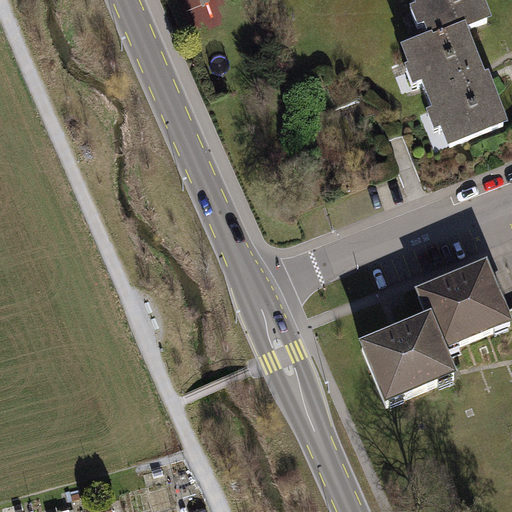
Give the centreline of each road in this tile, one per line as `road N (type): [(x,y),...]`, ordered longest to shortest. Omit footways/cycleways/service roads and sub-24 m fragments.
road 1 (track): [(222,511),(0,11)]
road 2 (secondary): [(126,0),(255,293)]
road 3 (residential): [(511,194),(255,293)]
road 4 (secondary): [(255,293),(351,511)]
